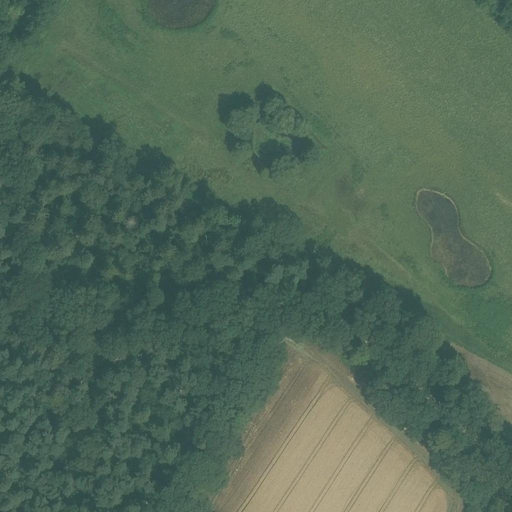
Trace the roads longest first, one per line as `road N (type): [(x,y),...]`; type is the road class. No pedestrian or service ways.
road 1 (unknown): [(279,302),(344,324),(480,448),(511,462)]
road 2 (unknown): [(168,511),(279,302)]
